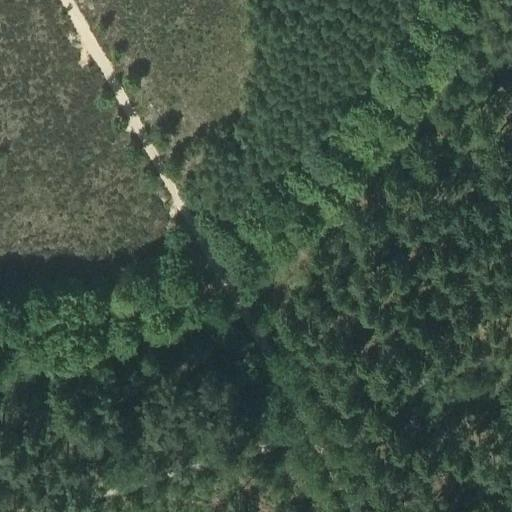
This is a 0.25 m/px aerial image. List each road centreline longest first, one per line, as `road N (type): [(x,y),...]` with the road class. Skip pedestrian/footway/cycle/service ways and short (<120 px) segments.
road 1 (track): [(0,327),(97,307),(224,264),(365,138),(417,63),(444,0)]
road 2 (track): [(313,423),(76,0)]
road 3 (track): [(313,423),(0,506)]
